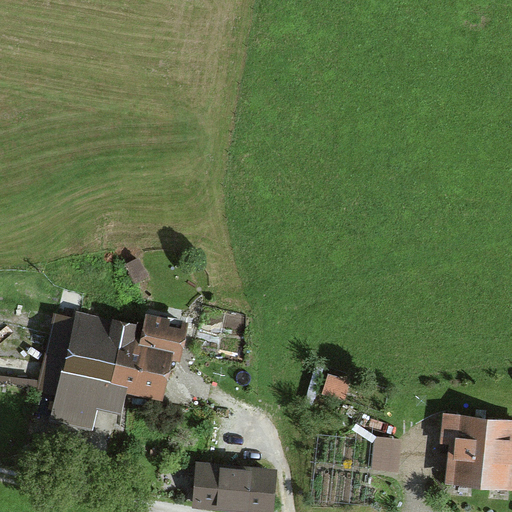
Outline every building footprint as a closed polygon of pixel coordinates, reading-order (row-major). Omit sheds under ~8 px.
[(132,329),(75,318),(60,393),(117,404),(120,388),(157,395),(165,355),(176,357),(183,325),(142,316),(136,348),(129,346),(132,329)] [(329,376),(323,397),(347,404),(353,384),(329,376)] [(511,447),(511,426),(446,418),(443,440),(454,441),(450,478),(507,486),(511,447)] [(398,442),(374,439),(371,466),(395,469),(398,442)] [(199,468),(196,500),(272,508),(275,475),(199,468)]
